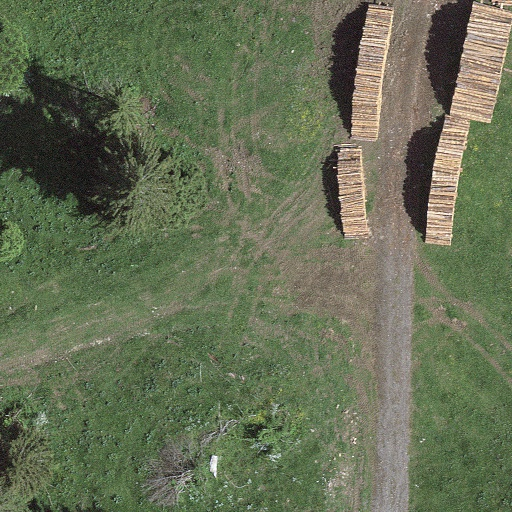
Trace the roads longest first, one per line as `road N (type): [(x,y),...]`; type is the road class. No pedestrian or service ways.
road 1 (track): [(393,511),(405,113),(430,0)]
road 2 (track): [(0,365),(169,305),(397,290)]
